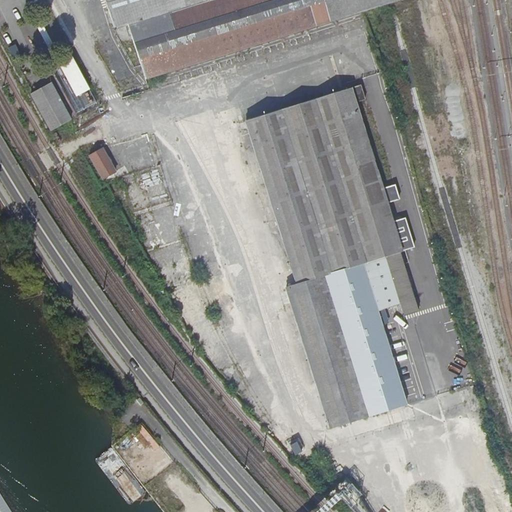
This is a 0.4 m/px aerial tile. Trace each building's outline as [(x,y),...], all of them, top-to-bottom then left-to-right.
[(216,0),(100,0),(111,33),(125,28),(216,0)] [(323,12),(319,0),(216,0),(125,28),(142,82),(327,23),(323,12)] [(319,0),(323,12),(327,23),(402,0),(319,0)] [(39,59),(60,49),(46,19),(25,29),(39,59)] [(15,59),(22,56),(17,45),(10,47),(15,59)] [(79,71),(65,79),(73,93),(87,85),(79,71)] [(52,129),(71,119),(52,83),(32,93),(52,129)] [(362,263),(383,257),(399,252),(413,247),(404,220),(395,223),(389,205),(400,201),(394,183),(382,187),(354,102),(365,98),(360,84),(244,121),(297,284),(284,288),(329,428),(406,403),(391,356),(386,336),(378,311),(362,263)] [(103,176),(116,169),(104,147),(90,155),(103,176)] [(417,308),(399,252),(383,257),(398,304),(401,313),(417,308)] [(378,311),(398,304),(383,257),(362,263),(378,311)] [(176,465),(164,476),(186,500),(198,489),(176,465)] [(180,511),(198,511),(200,511),(191,501),(180,511)]
